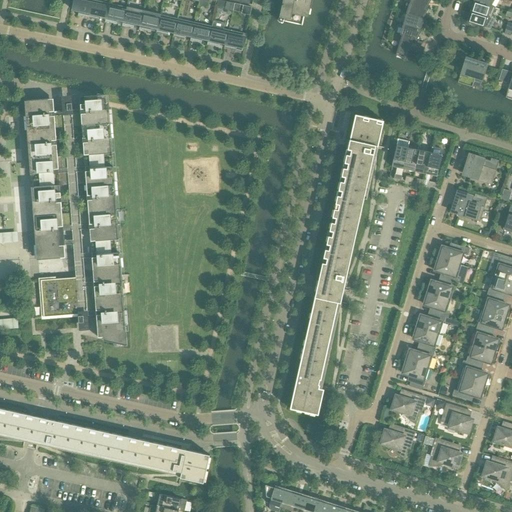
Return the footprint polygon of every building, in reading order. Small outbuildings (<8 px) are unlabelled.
[(87,19),(88,19),(92,0),(72,0),(71,5),(73,5),(72,10),(73,10),(79,11),(77,17),(80,17),(81,16),(88,18),(87,19)] [(100,16),(106,17),(109,3),(93,0),(92,0),(88,19),(89,19),(89,18),(96,20),(96,21),(99,22),(100,16)] [(283,18),(283,21),(302,25),(304,13),(306,8),(308,4),(310,5),(310,7),(311,0),(282,0),(281,9),(280,13),(279,17),(280,17),(283,18)] [(416,6),(428,9),(430,6),(428,5),(430,0),(411,0),(410,3),(409,3),(416,6)] [(472,4),(470,11),(487,17),(488,16),(493,7),(491,6),(473,1),(474,2),(473,5),(472,4)] [(233,11),(234,4),(227,2),(225,9),(233,11)] [(116,23),(122,24),(123,21),(126,7),(109,3),(106,17),(105,23),(106,23),(106,22),(113,23),(113,25),(116,25),(116,23)] [(416,17),(424,20),(426,16),(424,15),(428,9),(416,6),(409,3),(408,8),(409,8),(407,13),(406,13),(406,14),(416,17)] [(134,23),(140,25),(143,11),(126,7),(123,21),(122,24),(122,27),(123,27),(123,26),(130,27),(130,28),(133,29),(134,23)] [(150,31),(156,32),(157,29),(160,15),(143,11),(140,25),(139,30),(140,31),(140,29),(147,31),(147,32),(150,33),(150,31)] [(487,17),(470,11),(469,12),(471,12),(470,15),(469,15),(466,22),(490,29),(495,19),(488,16),(487,17)] [(416,28),(421,30),(423,27),(421,26),(424,20),(416,17),(406,14),(405,18),(404,24),(403,23),(403,24),(416,28)] [(168,31),(174,32),(177,19),(160,15),(157,29),(156,32),(156,34),(157,34),(157,33),(164,35),(164,36),(167,37),(168,31)] [(185,35),(191,36),(194,22),(177,19),(174,32),(173,38),(174,38),(174,37),(181,39),(181,40),(184,40),(185,35)] [(219,42),(225,44),(228,30),(223,29),(224,23),(213,20),(211,26),(208,40),(207,46),(208,46),(208,45),(215,46),(215,47),(218,48),(219,42)] [(202,39),(208,40),(211,26),(194,22),(191,36),(190,42),(191,42),(191,41),(198,42),(198,44),(201,44),(202,39)] [(416,39),(418,40),(420,37),(418,36),(421,30),(416,28),(403,24),(401,28),(402,28),(400,34),(399,35),(401,35),(402,35),(416,39)] [(225,44),(224,49),(225,50),(225,48),(232,50),(232,51),(235,52),(236,46),(242,47),(242,48),(243,43),(245,44),(247,34),(228,30),(225,44)] [(402,35),(401,35),(396,53),(395,55),(403,60),(403,61),(404,61),(405,61),(405,60),(406,60),(406,59),(408,55),(411,42),(416,44),(418,40),(416,39),(402,35)] [(464,62),(459,76),(457,82),(472,87),(473,84),(480,86),(480,84),(487,64),(466,57),(464,62)] [(28,149),(30,149),(34,197),(32,197),(32,207),(35,207),(36,225),(34,226),(35,235),(38,235),(39,260),(65,258),(64,245),(59,245),(58,227),(62,227),(62,229),(90,227),(89,225),(94,224),(94,228),(89,228),(90,241),(95,241),(96,257),(92,257),(93,276),(55,279),(40,280),(43,317),(58,316),(78,315),(78,323),(88,322),(87,314),(96,313),(98,332),(98,337),(103,337),(103,340),(127,346),(120,252),(117,253),(115,229),(118,229),(113,166),(111,167),(109,143),(111,143),(109,105),(108,102),(108,97),(108,94),(103,95),(97,93),(96,95),(79,97),(79,99),(80,111),(72,112),(71,103),(62,104),(63,112),(54,113),(53,99),(24,101),(27,130),(29,130),(30,139),(27,139),(28,149)] [(346,149),(347,149),(316,288),(290,408),(318,415),(323,389),(313,387),(314,384),(318,385),(319,380),(320,380),(339,296),(340,293),(340,291),(342,285),(340,284),(341,281),(342,276),(343,276),(362,195),(364,196),(373,154),(370,153),(371,148),(367,147),(367,144),(377,146),(383,121),(355,115),(349,142),(347,148),(346,148),(346,149)] [(403,169),(408,147),(409,142),(397,139),(391,166),(403,169)] [(431,146),(430,152),(425,174),(437,176),(442,151),(441,149),(437,148),(434,147),(431,146)] [(403,169),(414,171),(419,150),(408,147),(403,169)] [(414,171),(425,174),(430,152),(419,150),(414,171)] [(490,161),(471,155),(469,154),(462,175),(468,177),(490,183),(494,170),(496,171),(499,160),(491,158),(490,161)] [(451,212),(456,214),(478,220),(482,207),(484,208),(487,198),(475,194),(474,197),(457,191),(451,212)] [(2,234),(3,242),(12,241),(12,233),(2,234)] [(435,257),(458,265),(459,264),(462,253),(467,255),(469,249),(453,244),(451,250),(442,246),(440,252),(439,251),(437,257),(435,257)] [(489,275),(492,276),(493,275),(511,281),(511,268),(510,268),(511,262),(492,256),(490,262),(493,263),(489,275)] [(442,278),(456,283),(458,284),(460,277),(458,277),(461,265),(459,264),(458,265),(435,257),(435,258),(436,258),(435,264),(436,265),(435,270),(444,273),(442,278)] [(492,276),(487,293),(501,297),(502,291),(511,294),(511,293),(511,281),(493,275),(492,276)] [(425,291),(424,292),(450,300),(456,283),(442,278),(441,284),(431,281),(429,286),(428,286),(426,292),(425,291)] [(433,307),(432,313),(448,318),(450,312),(447,311),(450,300),(424,292),(426,293),(424,299),(425,299),(424,304),(433,307)] [(487,293),(482,310),(508,318),(508,317),(506,317),(508,311),(507,311),(508,305),(499,302),(501,297),(487,293)] [(482,310),(476,327),(490,331),(491,326),(501,329),(503,323),(504,324),(506,318),(507,318),(508,318),(482,310)] [(414,326),(437,333),(440,322),(443,323),(445,317),(448,318),(432,313),(430,318),(420,315),(419,321),(417,320),(415,326),(414,326)] [(12,320),(2,320),(3,328),(13,327),(12,320)] [(422,342),(421,347),(434,351),(436,345),(433,344),(437,333),(414,326),(414,327),(415,327),(413,333),(415,333),(413,339),(422,342)] [(477,334),(474,345),(497,352),(496,351),(498,345),(496,345),(498,339),(488,336),(490,331),(476,327),(474,333),(477,334)] [(467,355),(466,361),(479,365),(481,360),(490,363),(492,358),(493,358),(495,352),(497,353),(497,352),(474,345),(470,356),(467,355)] [(403,360),(416,364),(429,369),(434,351),(421,347),(419,353),(410,350),(408,355),(406,354),(404,360),(403,360)] [(416,364),(403,360),(403,361),(404,361),(402,367),(404,368),(402,373),(412,376),(410,382),(416,384),(423,386),(429,369),(416,364)] [(464,367),(460,378),(486,387),(486,386),(485,386),(487,380),(485,379),(487,374),(477,371),(479,365),(466,361),(463,360),(461,366),(464,367)] [(486,387),(460,378),(457,390),(454,389),(452,395),(468,400),(470,394),(479,397),(481,392),(483,393),(485,387),(486,387)] [(404,414),(407,417),(410,421),(414,423),(415,423),(418,414),(420,414),(426,397),(401,390),(399,396),(395,395),(391,409),(404,414)] [(425,405),(433,408),(435,400),(427,397),(425,405)] [(446,404),(441,421),(449,423),(448,427),(468,434),(473,419),(469,418),(471,412),(446,404)] [(0,432),(25,438),(34,440),(41,442),(42,440),(45,441),(50,442),(50,443),(173,471),(173,470),(178,471),(179,467),(182,467),(180,477),(203,483),(209,454),(39,417),(0,408),(0,432)] [(501,428),(497,427),(493,441),(497,443),(511,447),(511,424),(503,422),(501,428)] [(396,452),(400,455),(404,458),(407,448),(409,449),(415,432),(390,424),(388,430),(385,429),(380,444),(384,445),(393,448),(396,452)] [(444,464),(453,467),(457,468),(462,453),(458,452),(460,446),(435,438),(430,455),(432,456),(429,466),(430,466),(435,466),(439,465),(444,464)] [(506,490),(509,480),(511,481),(511,478),(511,462),(492,456),(490,462),(486,461),(482,476),(495,480),(498,484),(502,487),(506,490)] [(276,511),(278,511),(280,508),(286,489),(280,487),(279,489),(265,485),(266,496),(268,497),(266,502),(269,503),(269,504),(270,504),(270,510),(276,511)] [(280,508),(291,511),(296,495),(291,493),(292,490),(286,489),(280,508)] [(159,494),(157,505),(178,510),(178,509),(184,511),(187,500),(159,494)] [(291,511),(293,511),(302,511),(308,495),(302,494),(301,496),(296,495),(291,511)] [(302,511),(314,511),(318,501),(313,500),(314,497),(308,495),(302,511)] [(326,511),(330,502),(324,500),(323,503),(318,501),(314,511),(326,511)] [(326,511),(338,511),(340,508),(335,507),(335,504),(330,502),(326,511)]
